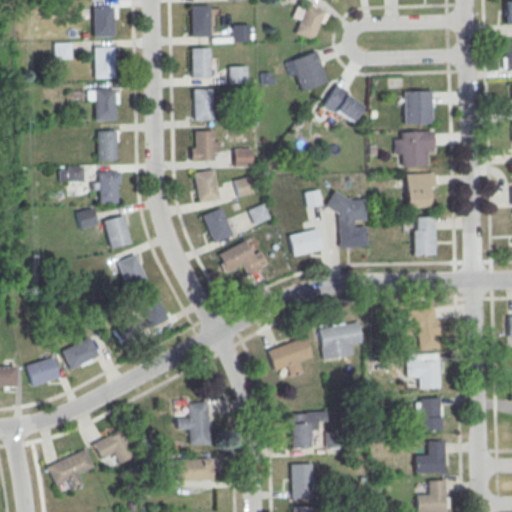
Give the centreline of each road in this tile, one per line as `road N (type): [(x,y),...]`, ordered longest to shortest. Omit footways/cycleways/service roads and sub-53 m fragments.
road 1 (residential): [(511,279),(356,282),(296,293),(78,406),(0,427)]
road 2 (residential): [(148,0),(154,196),(167,241),(242,391),(252,511)]
road 3 (residential): [(461,0),(477,511)]
road 4 (residential): [(462,4),(444,18),(352,28),(346,48),(363,57),(463,61)]
